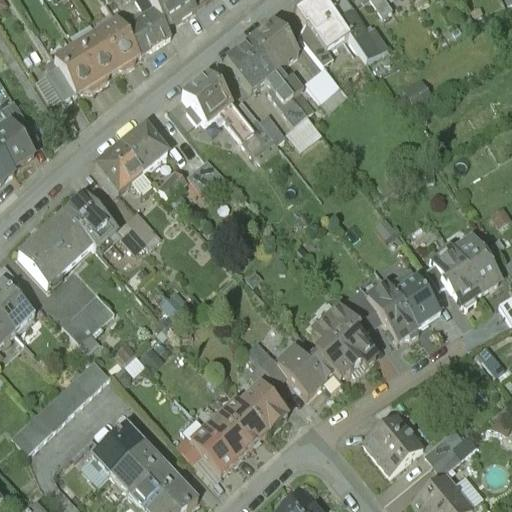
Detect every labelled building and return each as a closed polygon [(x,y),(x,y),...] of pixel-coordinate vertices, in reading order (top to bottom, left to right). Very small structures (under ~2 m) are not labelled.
[(153,17),(143,1),(142,0),(135,5),(145,21),(153,17)] [(153,17),(165,36),(194,15),(184,0),(144,0),(143,1),(153,17)] [(214,0),(184,0),(194,15),(214,0)] [(318,0),(320,2),(336,26),(351,17),(339,0),(318,0)] [(385,7),(379,0),(374,0),(369,3),(383,24),(392,17),(385,7)] [(511,0),(504,0),(502,1),(508,13),(511,10),(511,0)] [(336,26),(320,2),(294,19),(304,33),(306,32),(311,40),(327,62),(349,45),(336,26)] [(122,35),(139,61),(139,62),(170,44),(165,36),(153,17),(145,21),(122,35)] [(351,17),(336,26),(349,45),(366,70),(380,60),(373,49),(378,46),(372,37),(367,40),(351,17)] [(96,40),(117,75),(122,76),(133,70),(135,64),(139,61),(122,35),(117,27),(96,40)] [(247,50),(290,106),(296,101),(300,98),(289,84),(284,88),(276,79),(297,62),(272,30),(247,50)] [(298,44),(301,49),(311,40),(306,32),(304,33),(298,44)] [(107,81),(117,75),(96,40),(74,53),(98,91),(106,86),(107,81)] [(301,49),(324,78),(333,71),(327,62),(311,40),(301,49)] [(290,106),(247,50),(224,68),(249,100),(262,89),(273,103),(269,107),(277,117),(290,106)] [(89,96),(98,91),(74,53),(52,66),(58,75),(74,101),(84,95),(89,96)] [(62,109),(74,101),(58,75),(34,89),(49,113),(61,106),(62,109)] [(305,94),(318,110),(337,93),(324,78),(305,94)] [(235,118),(207,82),(181,103),(193,118),(189,121),(197,132),(201,128),(206,134),(216,126),(220,131),(225,128),(229,134),(241,125),(235,118)] [(421,85),(395,99),(407,122),(433,108),(421,85)] [(347,104),(337,93),(318,110),(327,121),(347,104)] [(296,101),(290,106),(305,124),(311,119),(296,101)] [(305,124),(290,106),(277,117),(292,135),(305,124)] [(14,136),(26,127),(13,107),(0,116),(0,117),(8,129),(9,128),(14,136)] [(241,125),(261,152),(270,145),(258,129),(244,111),(235,118),(241,125)] [(0,134),(8,129),(0,117),(0,134)] [(274,150),(282,144),(266,123),(258,129),(270,145),(274,150)] [(321,145),(305,124),(292,135),(282,144),(298,164),(321,145)] [(252,159),(261,152),(241,125),(229,134),(250,161),(252,159)] [(8,129),(0,134),(0,161),(11,176),(33,160),(14,136),(9,128),(8,129)] [(144,133),(120,152),(142,179),(166,160),(158,150),(162,147),(158,142),(154,145),(144,133)] [(278,155),(274,150),(270,145),(261,152),(252,159),(260,168),(278,155)] [(142,179),(120,152),(94,173),(105,186),(100,189),(111,203),(129,189),(142,179)] [(0,188),(13,179),(11,176),(0,161),(0,188)] [(223,184),(206,167),(185,184),(200,203),(223,184)] [(149,189),(142,179),(129,189),(137,198),(149,189)] [(186,189),(176,179),(158,196),(168,206),(186,189)] [(83,202),(63,221),(90,251),(95,257),(116,238),(83,202)] [(502,216),(490,224),(498,236),(510,229),(502,216)] [(90,251),(63,221),(18,262),(46,292),(90,251)] [(159,243),(139,221),(129,233),(145,250),(148,254),(159,243)] [(384,227),(374,235),(384,248),(394,240),(384,227)] [(145,250),(129,233),(118,242),(135,260),(145,250)] [(452,259),(479,300),(489,294),(491,295),(496,292),(496,287),(469,247),(452,259)] [(452,259),(447,252),(429,264),(433,271),(443,285),(439,287),(444,293),(450,302),(453,300),(464,316),(475,309),(472,305),(479,300),(452,259)] [(439,287),(443,285),(433,271),(424,278),(437,298),(444,293),(439,287)] [(0,287),(9,296),(18,287),(4,272),(0,274),(0,287)] [(391,302),(415,286),(414,284),(408,276),(385,292),(391,302)] [(424,278),(414,284),(415,286),(431,311),(441,304),(437,298),(424,278)] [(391,302),(415,337),(426,329),(426,330),(439,322),(431,311),(415,286),(391,302)] [(0,323),(14,339),(33,322),(9,296),(0,287),(0,323)] [(391,302),(385,292),(366,305),(365,306),(380,327),(395,350),(403,345),(409,346),(417,340),(415,337),(391,302)] [(380,327),(365,306),(366,305),(362,298),(346,308),(365,326),(370,335),(380,327)] [(176,299),(160,312),(173,327),(188,313),(176,299)] [(112,318),(96,301),(61,333),(77,350),(89,340),(112,318)] [(511,301),(496,314),(510,332),(511,330),(511,301)] [(365,326),(346,308),(346,307),(335,316),(355,337),(352,340),(358,346),(370,335),(365,326)] [(312,360),(337,387),(345,379),(348,382),(359,371),(362,374),(374,363),(358,346),(352,340),(355,337),(335,316),(309,341),(320,352),(312,360)] [(0,352),(14,339),(0,323),(0,352)] [(89,340),(77,350),(87,361),(98,350),(89,340)] [(260,373),(276,391),(285,382),(276,372),(256,350),(246,359),(260,373)] [(151,355),(139,365),(152,379),(163,369),(151,355)] [(337,387),(312,360),(304,367),(293,356),(276,372),(285,382),(306,405),(321,391),(330,401),(340,390),(337,387)] [(93,366),(83,376),(99,393),(109,384),(93,366)] [(259,393),(266,401),(277,391),(276,391),(260,373),(248,383),(258,394),(259,393)] [(83,376),(74,384),(90,401),(99,393),(83,376)] [(74,384),(65,393),(81,410),(90,401),(74,384)] [(65,393),(56,401),(72,419),(81,410),(65,393)] [(238,412),(265,442),(286,423),(266,401),(259,393),(258,394),(238,412)] [(56,401),(47,410),(63,427),(72,419),(56,401)] [(219,423),(250,456),(265,442),(238,412),(235,409),(219,423)] [(47,410),(38,418),(54,436),(63,427),(47,410)] [(38,418),(29,427),(45,444),(54,436),(38,418)] [(511,426),(499,420),(492,438),(506,444),(511,431),(511,426)] [(204,436),(235,470),(250,456),(219,423),(204,436)] [(420,456),(393,424),(361,451),(387,483),(420,456)] [(29,427),(19,435),(36,453),(45,444),(29,427)] [(142,450),(124,431),(89,464),(107,483),(142,450)] [(36,453),(19,435),(10,444),(26,462),(36,453)] [(235,470),(204,436),(189,451),(203,466),(219,484),(235,470)] [(194,474),(203,466),(189,451),(184,445),(175,454),(194,474)] [(442,446),(423,461),(431,471),(449,456),(442,446)] [(142,450),(107,483),(125,502),(160,469),(142,450)] [(458,466),(449,456),(431,471),(439,481),(458,466)] [(210,492),(219,484),(203,466),(194,474),(210,492)] [(416,466),(393,484),(400,493),(423,476),(416,466)] [(151,511),(177,488),(160,469),(125,502),(134,511),(151,511)] [(466,511),(443,483),(410,510),(411,511),(466,511)] [(188,511),(195,506),(177,488),(151,511),(188,511)] [(309,511),(300,500),(285,511),(309,511)]
